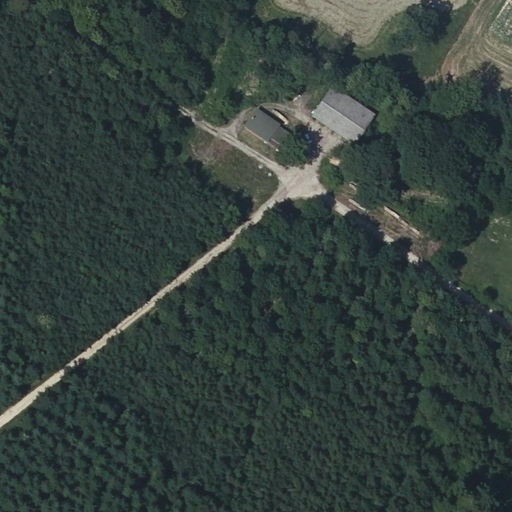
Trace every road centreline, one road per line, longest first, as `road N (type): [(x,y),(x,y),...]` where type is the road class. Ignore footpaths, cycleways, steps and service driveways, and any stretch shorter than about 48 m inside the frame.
road 1 (track): [(511,329),(328,199),(299,189),(274,193),(0,416)]
road 2 (track): [(299,189),(21,0)]
